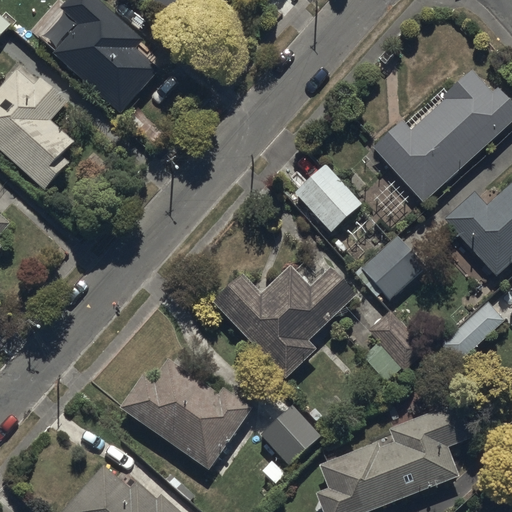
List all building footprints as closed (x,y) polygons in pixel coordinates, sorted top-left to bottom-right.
[(143,42),(95,0),(70,0),(60,12),(79,29),(54,58),(120,117),(160,73),(145,60),(151,53),(142,44),(143,42)] [(149,0),(189,35),(220,0),(149,0)] [(0,37),(10,27),(0,18),(0,37)] [(0,91),(0,153),(45,194),(70,166),(63,159),(76,145),(52,123),(68,106),(41,81),(34,88),(17,72),(0,91)] [(424,208),(511,124),(511,107),(497,91),(492,96),(470,73),(444,98),(446,101),(412,133),(403,124),(373,153),(424,208)] [(363,207),(325,166),(293,195),(331,236),(363,207)] [(497,279),(511,265),(511,186),(488,209),(475,195),(445,223),(497,279)] [(0,252),(2,250),(0,248),(0,239),(11,226),(9,225),(0,216),(0,252)] [(426,270),(397,238),(361,271),(390,303),(426,270)] [(243,276),(212,305),(286,383),(317,353),(309,345),(357,299),(331,271),(314,287),(306,280),(303,283),(290,269),(261,295),(243,276)] [(458,365),(504,323),(487,304),(441,347),(458,365)] [(402,371),(405,375),(429,353),(392,311),(368,333),(379,345),(363,359),(386,386),(402,371)] [(144,376),(119,411),(210,475),(254,413),(222,391),(218,396),(200,384),(203,379),(175,359),(172,364),(169,362),(155,383),(144,376)] [(316,495),(322,511),(375,511),(460,480),(448,451),(474,441),(459,404),(389,431),(394,445),(380,451),(378,444),(319,467),(328,491),(316,495)] [(105,468),(64,511),(176,511),(160,497),(156,502),(137,485),(131,491),(105,468)] [(252,511),(258,505),(226,478),(198,511),(199,511),(252,511)]
